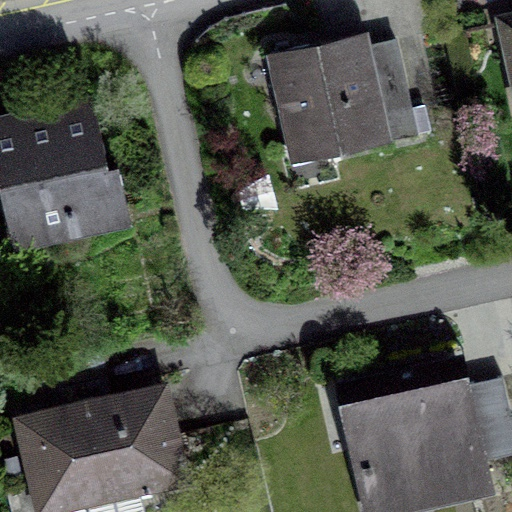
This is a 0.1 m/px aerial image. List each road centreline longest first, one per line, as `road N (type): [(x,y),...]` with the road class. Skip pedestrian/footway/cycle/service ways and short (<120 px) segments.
road 1 (residential): [(136,2),(224,359),(511,290)]
road 2 (residential): [(0,39),(136,2)]
